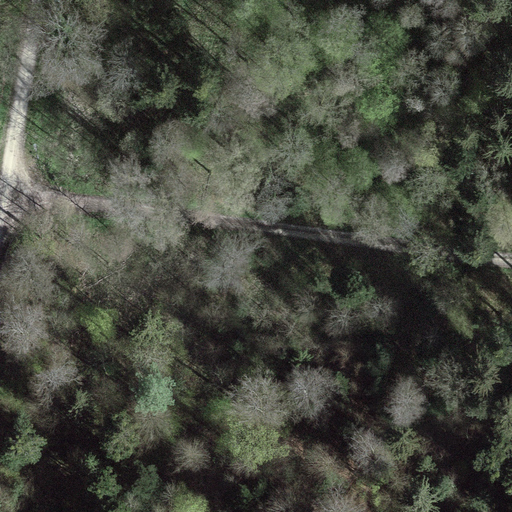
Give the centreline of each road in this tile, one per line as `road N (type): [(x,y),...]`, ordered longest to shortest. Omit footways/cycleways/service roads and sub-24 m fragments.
road 1 (track): [(6,193),(511,257)]
road 2 (track): [(42,0),(0,225)]
